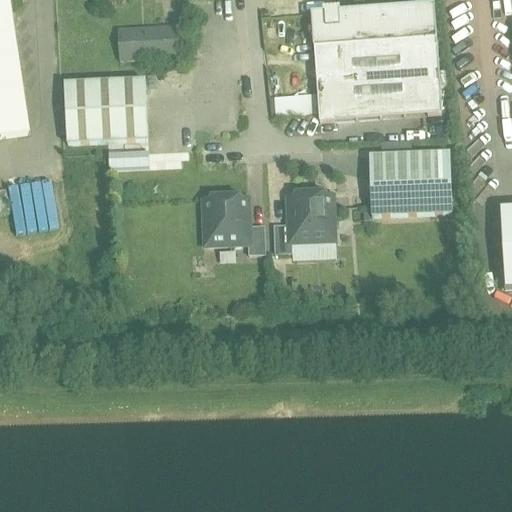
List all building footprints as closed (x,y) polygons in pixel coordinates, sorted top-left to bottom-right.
[(0,0),(0,140),(26,137),(5,0),(0,0)] [(451,0),(461,16),(473,9),(467,0),(451,0)] [(312,17),(320,126),(442,117),(434,9),(340,15),(339,12),(324,13),(325,17),(312,17)] [(118,31),(119,65),(180,61),(178,28),(118,31)] [(458,57),(469,63),(481,42),(471,36),(458,57)] [(472,89),(486,67),(474,60),(461,82),(472,89)] [(65,87),(68,148),(148,144),(145,83),(65,87)] [(292,112),(292,126),(316,125),(315,111),(292,112)] [(370,159),(372,220),(453,217),(450,156),(370,159)] [(274,229),(276,257),(292,257),(292,245),(334,243),(332,197),(299,199),(299,202),(289,202),(290,228),(274,229)] [(249,247),(250,258),(266,258),(265,230),(248,230),(247,204),(238,204),(238,201),(205,203),(207,248),(249,247)] [(511,206),(498,207),(504,287),(511,286),(511,206)]
